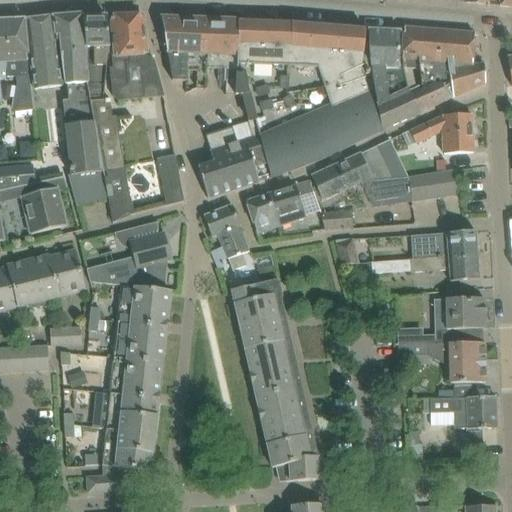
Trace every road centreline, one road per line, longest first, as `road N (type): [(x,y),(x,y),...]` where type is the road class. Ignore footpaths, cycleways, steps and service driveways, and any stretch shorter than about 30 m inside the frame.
road 1 (residential): [(258,0),(498,21)]
road 2 (residential): [(144,0),(198,210)]
road 3 (residential): [(498,21),(501,223)]
road 4 (residential): [(369,490),(362,320)]
road 5 (residential): [(369,490),(511,480)]
road 6 (residential): [(501,223),(509,364)]
road 7 (residential): [(17,511),(137,502)]
